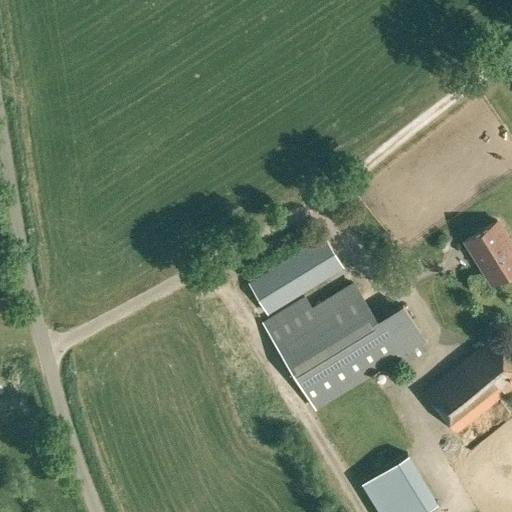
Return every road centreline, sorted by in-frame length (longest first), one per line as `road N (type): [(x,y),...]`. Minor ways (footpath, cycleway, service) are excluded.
road 1 (track): [(43,356),(370,163)]
road 2 (unclassified): [(93,511),(27,293),(0,144)]
road 3 (unknown): [(318,200),(351,258),(382,287),(404,289),(453,265)]
road 4 (track): [(370,163),(511,63)]
